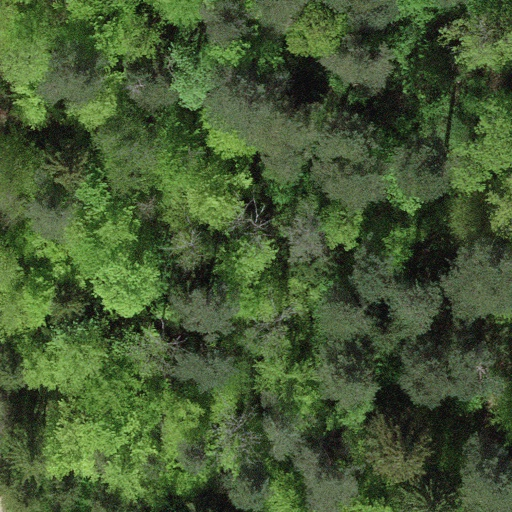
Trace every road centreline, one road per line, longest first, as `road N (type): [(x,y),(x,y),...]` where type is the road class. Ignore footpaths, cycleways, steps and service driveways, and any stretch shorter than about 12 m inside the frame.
road 1 (track): [(503,0),(334,43),(262,47),(32,123),(0,116)]
road 2 (track): [(472,511),(511,335)]
